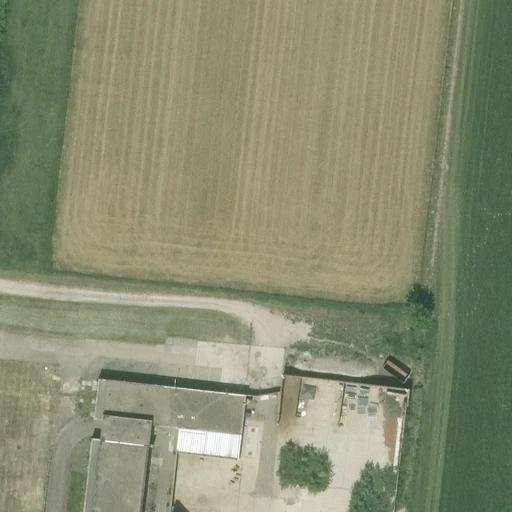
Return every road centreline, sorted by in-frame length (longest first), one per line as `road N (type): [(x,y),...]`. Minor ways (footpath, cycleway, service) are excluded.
road 1 (track): [(400,511),(415,375),(386,372),(370,351),(270,320)]
road 2 (unclassified): [(0,345),(263,372)]
